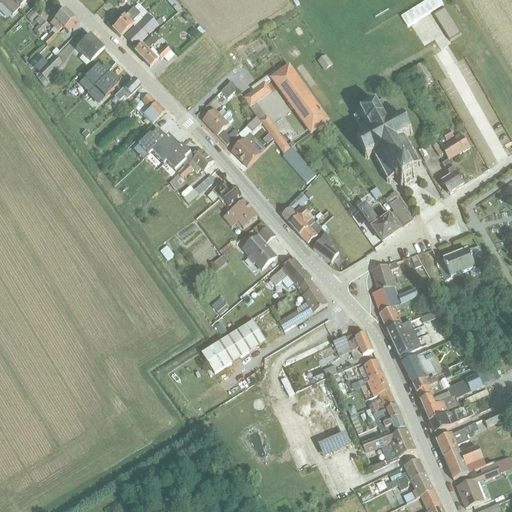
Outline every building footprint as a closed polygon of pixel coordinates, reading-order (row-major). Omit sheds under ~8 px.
[(0,0),(0,4),(13,17),(30,0),(0,0)] [(165,0),(177,14),(182,10),(173,0),(165,0)] [(408,28),(443,6),(439,0),(429,0),(401,18),(408,28)] [(462,35),(445,9),(434,17),(450,42),(462,35)] [(31,23),(39,16),(35,11),(27,17),(31,23)] [(77,26),(65,14),(54,24),(49,20),(36,34),(40,37),(48,29),(52,33),(42,42),(49,49),(54,43),(59,48),(65,42),(59,36),(65,30),(69,34),(77,26)] [(129,14),(111,30),(117,36),(135,20),(129,14)] [(149,17),(123,41),(130,49),(156,26),(149,17)] [(101,52),(89,41),(81,50),(93,61),(101,52)] [(146,48),(137,57),(149,69),(157,60),(146,48)] [(52,57),(40,70),(47,77),(59,64),(52,57)] [(135,88),(107,62),(97,74),(106,83),(110,79),(119,87),(112,96),(121,104),(135,88)] [(421,64),(412,69),(421,86),(430,80),(421,64)] [(326,123),(289,71),(278,78),(315,131),(326,123)] [(161,83),(174,97),(184,88),(171,74),(161,83)] [(230,83),(218,96),(226,103),(237,90),(230,83)] [(240,100),(280,154),(289,148),(256,102),(267,94),(260,85),(240,100)] [(146,147),(170,128),(146,99),(139,105),(146,113),(142,116),(150,127),(138,137),(146,147)] [(360,115),(354,118),(361,131),(359,132),(360,133),(361,133),(365,140),(360,143),(359,142),(358,142),(358,146),(359,146),(366,158),(365,159),(366,160),(370,160),(369,159),(374,156),(378,164),(377,165),(378,166),(379,165),(383,173),(382,173),(382,175),(383,174),(388,183),(387,183),(387,184),(389,184),(390,185),(391,184),(390,183),(396,180),(397,183),(401,183),(403,186),(401,187),(402,189),(404,187),(405,190),(417,184),(416,181),(418,180),(417,178),(418,176),(416,172),(413,171),(419,167),(420,169),(421,168),(420,166),(422,166),(421,164),(420,165),(415,156),(417,156),(416,155),(415,155),(411,148),(412,147),(411,146),(410,147),(406,139),(410,136),(411,137),(412,136),(412,135),(413,134),(412,133),(411,133),(404,121),(406,120),(405,119),(397,123),(393,115),(394,115),(393,114),(392,114),(385,102),(379,105),(378,104),(377,105),(376,104),(375,104),(376,105),(362,113),(362,112),(361,112),(360,115)] [(213,115),(202,124),(212,135),(222,126),(213,115)] [(219,139),(228,147),(234,140),(226,132),(219,139)] [(197,154),(176,135),(171,141),(183,152),(176,159),(185,167),(197,154)] [(447,149),(454,160),(473,148),(466,137),(447,149)] [(251,142),(241,152),(254,166),(265,156),(251,142)] [(434,149),(439,155),(443,152),(438,145),(434,149)] [(284,156),(305,186),(316,178),(296,148),(284,156)] [(425,149),(420,152),(424,160),(429,157),(425,149)] [(209,168),(200,158),(195,163),(204,173),(209,168)] [(447,171),(453,166),(449,161),(443,165),(447,171)] [(212,175),(217,181),(223,176),(217,170),(221,167),(216,163),(205,172),(210,177),(212,175)] [(175,176),(168,183),(174,190),(191,173),(188,170),(179,180),(175,176)] [(454,192),(466,183),(458,174),(446,183),(454,192)] [(200,178),(192,188),(199,194),(211,181),(207,178),(204,182),(200,178)] [(239,194),(222,180),(211,194),(228,208),(239,194)] [(305,190),(290,201),(298,210),(312,199),(305,190)] [(394,194),(385,203),(407,228),(416,220),(394,194)] [(260,221),(244,203),(232,213),(248,231),(260,221)] [(388,242),(404,230),(393,216),(383,223),(369,204),(363,209),(388,242)] [(324,206),(318,212),(320,214),(317,218),(320,221),(330,212),(324,206)] [(295,211),(287,218),(340,275),(371,252),(359,239),(339,258),(295,211)] [(333,219),(325,227),(330,232),(338,225),(333,219)] [(289,252),(267,230),(259,238),(281,260),(289,252)] [(253,243),(248,236),(239,243),(244,250),(253,243)] [(168,263),(176,257),(168,247),(160,253),(168,263)] [(478,264),(473,250),(447,260),(454,279),(474,272),(476,278),(488,273),(484,262),(478,264)] [(203,268),(216,260),(214,256),(200,265),(203,268)] [(276,320),(285,330),(336,298),(293,257),(272,276),(277,281),(288,273),(313,304),(297,312),(293,308),(276,320)] [(397,294),(391,257),(375,268),(371,279),(372,292),(415,390),(434,381),(413,334),(440,322),(435,311),(409,322),(404,309),(425,301),(420,287),(397,294)] [(223,258),(212,266),(217,273),(228,264),(223,258)] [(240,300),(248,309),(255,303),(247,294),(240,300)] [(220,317),(229,308),(220,299),(211,308),(220,317)] [(220,321),(211,327),(218,337),(227,331),(220,321)] [(267,346),(253,324),(204,355),(218,377),(267,346)] [(369,360),(374,357),(366,340),(364,341),(360,333),(337,343),(342,354),(363,345),(369,360)] [(291,380),(301,377),(298,368),(288,371),(291,380)] [(407,460),(417,455),(380,370),(370,375),(380,399),(385,397),(392,411),(377,417),(381,427),(395,420),(400,432),(367,447),(372,457),(400,445),(407,460)] [(475,374),(421,398),(457,479),(511,454),(511,437),(466,458),(460,445),(476,438),(469,421),(453,428),(448,417),(460,412),(459,411),(454,399),(481,387),(476,376),(475,374)] [(352,392),(366,389),(365,382),(350,385),(352,392)] [(351,417),(356,414),(353,407),(347,409),(351,417)] [(487,422),(488,428),(508,424),(506,417),(487,422)] [(254,432),(259,423),(255,420),(250,430),(254,432)] [(238,431),(224,440),(232,452),(246,443),(238,431)] [(348,434),(320,445),(325,458),(353,446),(348,434)] [(241,470),(257,463),(251,449),(235,456),(241,470)] [(442,511),(423,467),(412,471),(415,478),(401,484),(404,492),(419,485),(430,511),(442,511)] [(482,475),(458,486),(470,511),(486,503),(478,486),(485,483),(482,475)] [(294,504),(300,501),(296,493),(291,496),(294,504)] [(359,498),(361,504),(372,500),(369,494),(359,498)]
